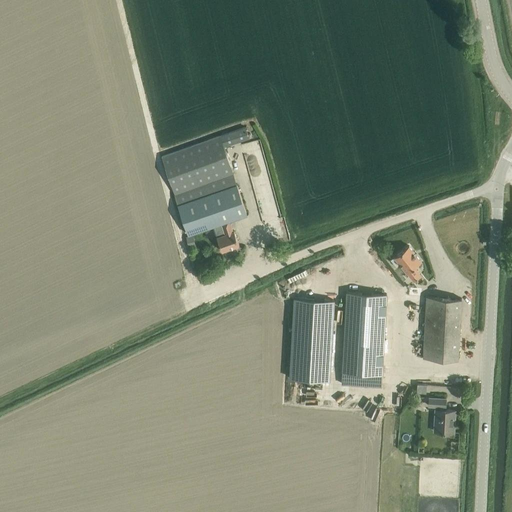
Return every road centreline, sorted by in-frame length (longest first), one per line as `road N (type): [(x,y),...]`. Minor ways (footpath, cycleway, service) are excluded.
road 1 (residential): [(497,187),(298,253),(183,302)]
road 2 (unclassified): [(479,511),(497,187)]
